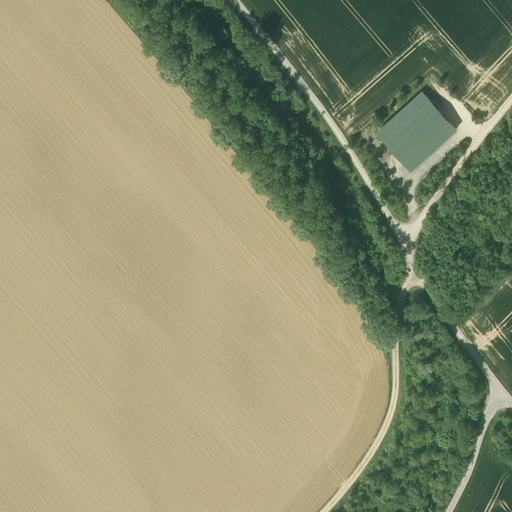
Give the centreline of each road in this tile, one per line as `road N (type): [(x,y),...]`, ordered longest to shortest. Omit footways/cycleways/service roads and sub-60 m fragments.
road 1 (track): [(231,0),(345,144),(409,255)]
road 2 (track): [(321,511),(376,450),(395,405),(393,320),(409,283)]
road 3 (track): [(511,106),(418,224),(409,255)]
road 4 (track): [(409,255),(502,391)]
road 5 (track): [(450,511),(502,391)]
